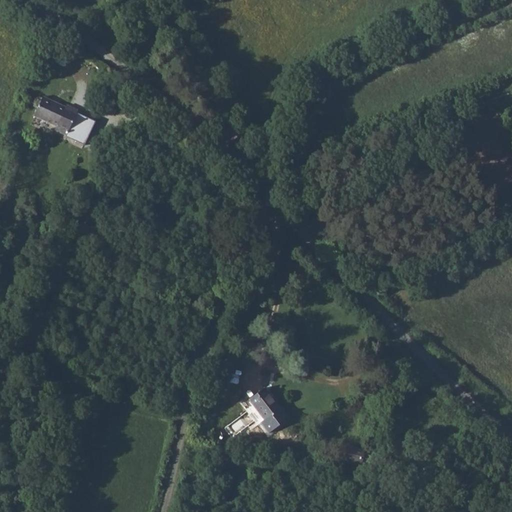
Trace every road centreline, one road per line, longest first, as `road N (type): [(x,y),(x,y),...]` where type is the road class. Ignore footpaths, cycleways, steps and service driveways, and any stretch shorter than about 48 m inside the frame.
road 1 (track): [(480,0),(297,75),(270,209)]
road 2 (unclassified): [(270,209),(511,438)]
road 3 (unclassified): [(21,0),(147,86),(270,209)]
road 4 (unclassified): [(164,511),(188,403),(270,209)]
road 5 (track): [(270,209),(205,100),(159,0)]
road 6 (track): [(186,414),(0,378)]
